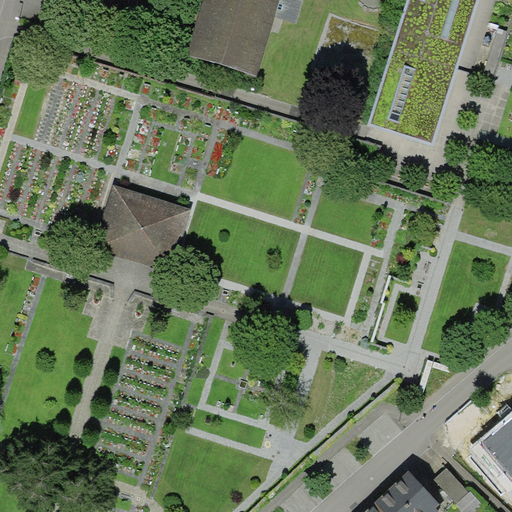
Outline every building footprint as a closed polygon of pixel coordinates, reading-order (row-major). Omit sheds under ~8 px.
[(282,0),(205,0),(186,58),(257,80),(282,0)] [(481,0),(408,0),(370,123),(368,127),(435,148),(481,0)] [(189,211),(113,187),(93,250),(169,274),(189,211)] [(511,402),(477,431),(511,473),(511,402)] [(446,469),(432,480),(452,504),(465,492),(446,469)] [(439,511),(443,509),(407,472),(374,503),(382,511),(439,511)] [(382,511),(374,503),(364,511),(382,511)]
